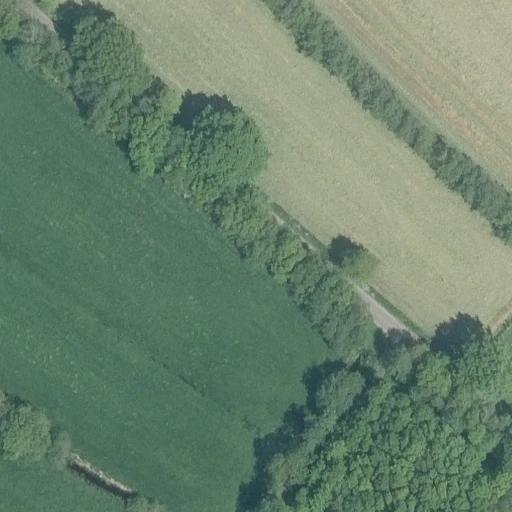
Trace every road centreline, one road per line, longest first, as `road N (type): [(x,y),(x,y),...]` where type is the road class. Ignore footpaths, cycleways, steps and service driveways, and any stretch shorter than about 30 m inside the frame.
road 1 (tertiary): [(511,429),(16,0)]
road 2 (unknown): [(305,511),(392,328)]
